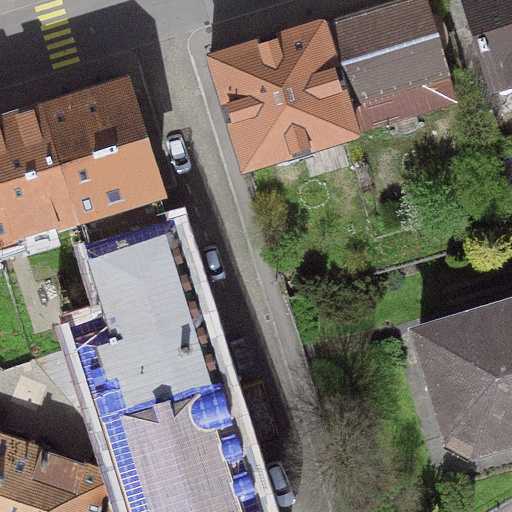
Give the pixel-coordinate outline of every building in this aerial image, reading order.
[(401,0),(210,54),(243,166),(452,99),(438,49),(442,39),(440,28),(428,14),(423,0),(401,0)] [(511,0),(463,0),(491,86),(511,79),(511,0)] [(42,107),(76,215),(86,247),(169,222),(124,81),(42,107)] [(0,119),(0,238),(76,215),(42,107),(0,119)] [(511,150),(490,156),(511,217),(511,150)] [(260,511),(169,222),(86,247),(106,312),(73,323),(80,347),(32,359),(99,437),(108,434),(122,477),(132,511),(260,511)] [(511,303),(418,331),(450,432),(444,444),(467,456),(473,444),(511,432),(511,303)] [(0,511),(132,511),(122,477),(85,464),(95,446),(4,412),(0,425),(29,436),(26,444),(0,435),(0,511)]
